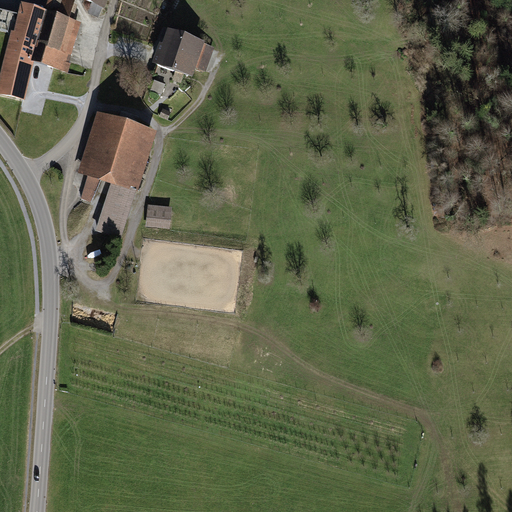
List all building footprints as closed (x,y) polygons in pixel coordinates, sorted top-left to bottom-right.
[(45,0),(43,10),(29,63),(65,73),(79,24),(66,20),(71,0),(45,0)] [(105,0),(88,0),(90,1),(86,13),(97,18),(105,0)] [(29,63),(43,10),(19,4),(17,14),(12,33),(0,78),(0,92),(20,97),(29,63)] [(0,30),(12,33),(17,14),(0,10),(0,30)] [(166,28),(153,64),(193,79),(196,68),(205,71),(212,47),(166,28)] [(152,93),(163,96),(166,87),(155,83),(152,93)] [(155,128),(97,109),(76,172),(85,174),(99,179),(109,182),(95,228),(120,237),(155,128)] [(90,201),(99,179),(85,174),(78,200),(90,201)] [(170,208),(148,204),(145,227),(167,230),(170,208)]
